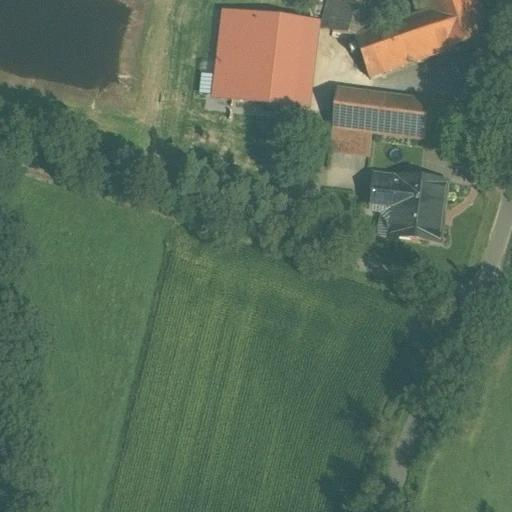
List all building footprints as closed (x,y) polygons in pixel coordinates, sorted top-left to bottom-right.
[(330,0),(322,32),(356,41),(368,36),(376,0),(330,0)] [(414,7),(418,19),(368,36),(356,41),(370,83),(443,57),(443,58),(492,41),(477,0),(423,0),(424,3),(414,7)] [(257,23),(226,19),(217,100),(248,104),(257,23)] [(462,110),(338,94),(333,132),(457,147),(462,110)] [(447,186),(399,181),(398,184),(375,181),(372,214),(384,215),(385,209),(399,211),(395,241),(440,247),(447,186)] [(285,193),(248,188),(246,206),(283,210),(285,193)]
